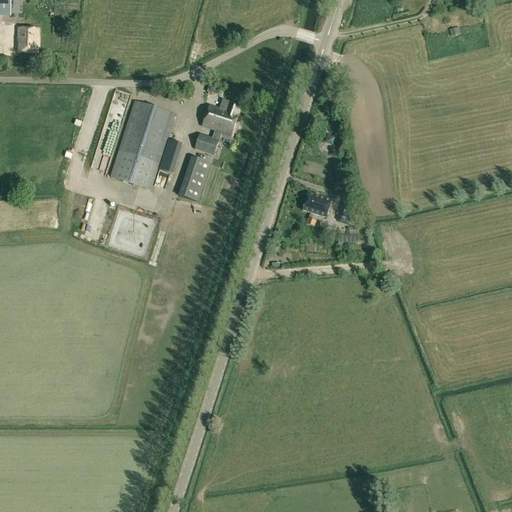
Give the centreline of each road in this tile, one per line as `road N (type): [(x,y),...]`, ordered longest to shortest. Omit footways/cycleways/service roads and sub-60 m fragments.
road 1 (tertiary): [(174,511),(325,42)]
road 2 (unclassified): [(0,81),(154,84),(275,33),(325,42)]
